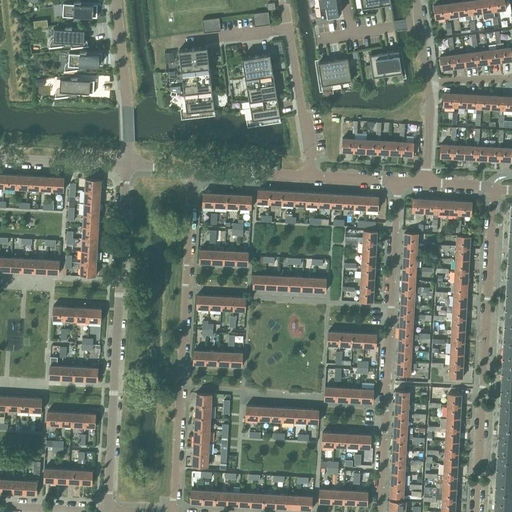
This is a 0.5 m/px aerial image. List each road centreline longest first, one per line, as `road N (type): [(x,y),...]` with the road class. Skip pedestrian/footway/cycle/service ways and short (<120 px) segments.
road 1 (residential): [(107,511),(126,165)]
road 2 (residential): [(172,511),(192,169)]
road 3 (residential): [(397,181),(381,511)]
road 4 (residential): [(474,511),(492,187)]
road 5 (residential): [(313,176),(288,30),(159,46)]
road 6 (residential): [(126,165),(114,0)]
road 7 (residential): [(126,165),(0,158)]
road 8 (residential): [(313,176),(192,169)]
